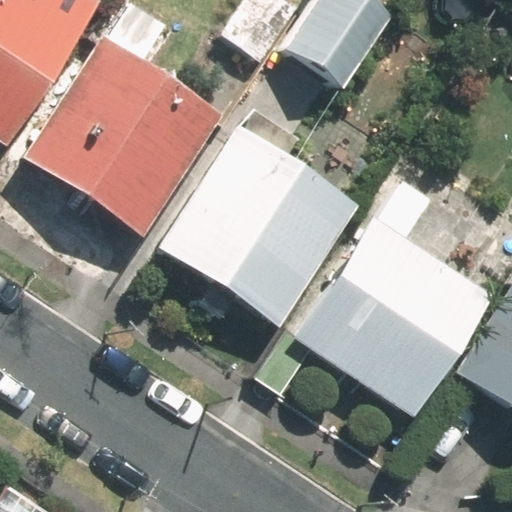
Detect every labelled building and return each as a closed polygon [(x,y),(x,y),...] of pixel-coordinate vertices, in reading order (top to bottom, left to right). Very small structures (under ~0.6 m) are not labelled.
[(68,0),(0,0),(0,130),(82,9),(68,0)] [(316,106),(367,24),(336,4),(338,0),(297,0),(255,67),(316,106)] [(150,28),(117,7),(88,51),(78,45),(0,164),(0,183),(112,257),(195,130),(117,79),(150,28)] [(168,313),(196,333),(205,320),(243,347),(332,221),(260,171),(279,145),(234,113),(127,265),(177,300),(168,313)] [(356,237),(346,230),(274,337),(270,334),(234,388),(264,407),(281,382),(272,375),(281,361),(383,429),(468,302),(389,249),(415,210),(386,191),(356,237)] [(511,286),(448,391),(511,430),(511,286)] [(0,511),(53,511),(0,477),(0,511)]
